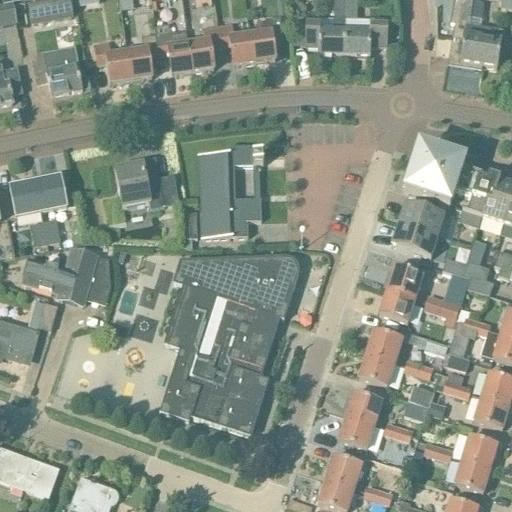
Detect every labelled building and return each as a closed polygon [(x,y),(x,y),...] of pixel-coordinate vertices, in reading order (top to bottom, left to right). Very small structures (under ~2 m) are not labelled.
[(74,0),(75,8),(85,7),(83,0),(74,0)] [(210,0),(193,0),(195,11),(211,8),(210,0)] [(306,51),(319,51),(319,61),(345,62),(345,35),(345,0),(335,0),(335,23),(319,23),(307,23),(306,51)] [(356,0),(345,0),(345,35),(345,62),(371,62),(371,53),(388,54),(388,25),(356,25),(356,0)] [(477,30),(477,29),(478,25),(469,24),(472,2),(460,0),(455,0),(451,28),(455,28),(449,69),(482,75),(482,71),(497,73),(502,46),(503,34),(477,30)] [(72,20),(69,1),(29,8),(33,27),(72,20)] [(0,29),(16,27),(12,7),(0,9),(0,29)] [(268,37),(250,40),(254,68),(276,65),(273,44),(283,43),(280,23),(266,25),(268,37)] [(49,32),(52,51),(72,48),(69,28),(49,32)] [(254,68),(250,40),(234,42),(232,30),(218,32),(221,52),(231,51),(233,71),(254,68)] [(221,52),(218,32),(204,34),(205,46),(189,48),(193,76),(214,73),(211,54),(221,52)] [(193,76),(189,48),(172,51),(170,39),(157,41),(160,61),(169,60),(172,79),(193,76)] [(160,61),(157,41),(142,43),(144,55),(128,57),(132,86),(152,83),(149,63),(160,61)] [(132,86),(128,57),(111,60),(109,48),(95,50),(98,70),(108,68),(111,89),(132,86)] [(83,94),(79,73),(74,53),(43,59),(45,69),(35,71),(38,89),(48,87),(51,101),(83,94)] [(0,72),(0,111),(13,109),(10,94),(20,93),(17,75),(2,78),(0,72)] [(248,243),(248,229),(262,229),(261,206),(236,207),(235,173),(263,172),(263,160),(254,160),(253,151),(225,153),(225,160),(199,161),(202,245),(248,243)] [(454,198),(462,175),(463,175),(465,167),(419,152),(405,198),(450,213),(455,198),(454,198)] [(178,210),(173,183),(146,188),(143,170),(116,175),(122,214),(149,209),(150,214),(178,210)] [(494,185),(463,175),(462,175),(454,198),(455,198),(475,205),(471,218),(471,219),(482,223),(485,215),(494,185)] [(41,218),(67,213),(61,184),(35,189),(41,218)] [(504,230),(507,220),(511,205),(511,190),(494,185),(485,215),(482,223),(504,230)] [(41,218),(35,189),(10,194),(15,223),(41,218)] [(399,231),(438,244),(445,222),(406,209),(399,231)] [(478,235),(482,223),(471,219),(471,218),(463,215),(458,228),(478,235)] [(196,218),(184,219),(185,244),(197,244),(196,218)] [(55,225),(43,227),(47,249),(59,247),(55,225)] [(43,227),(29,230),(33,252),(47,249),(43,227)] [(431,265),(438,244),(399,231),(392,252),(431,265)] [(70,254),(66,269),(24,257),(14,294),(55,306),(84,313),(98,262),(70,254)] [(467,267),(479,270),(483,259),(471,255),(467,267)] [(188,427),(190,423),(199,426),(233,437),(241,440),(249,442),(250,443),(256,423),(269,385),(261,383),(263,374),(270,354),(274,341),(279,324),(281,325),(283,325),(298,280),(298,273),(295,266),(289,263),(288,262),(287,262),(286,262),(245,264),(179,266),(172,289),(182,292),(186,293),(167,350),(164,349),(164,350),(179,355),(159,418),(160,418),(188,427)] [(462,282),(466,270),(445,264),(442,277),(462,282)] [(484,288),(485,286),(488,273),(479,270),(467,267),(466,270),(462,282),(469,284),(484,288)] [(511,277),(511,271),(502,268),(498,281),(510,285),(511,277)] [(393,273),(386,297),(415,306),(422,282),(393,273)] [(492,288),(485,286),(484,288),(469,284),(466,295),(489,301),(492,288)] [(407,331),(415,306),(386,297),(378,322),(407,331)] [(440,321),(442,314),(440,313),(442,305),(426,301),(422,316),(440,321)] [(440,321),(455,326),(459,312),(445,307),(445,306),(442,305),(440,313),(442,314),(440,321)] [(36,306),(30,330),(38,333),(50,336),(56,312),(36,306)] [(511,319),(507,318),(500,342),(511,345),(511,319)] [(464,321),(462,330),(461,335),(475,339),(477,333),(475,333),(477,326),(464,321)] [(475,339),(485,342),(486,342),(488,338),(491,330),(477,326),(475,333),(477,333),(475,339)] [(36,340),(28,338),(0,329),(0,361),(18,367),(22,355),(31,358),(36,340)] [(373,337),(366,361),(394,370),(402,346),(373,337)] [(486,342),(485,342),(483,351),(495,355),(492,365),(511,371),(511,345),(500,342),(488,338),(486,342)] [(427,345),(423,356),(444,363),(447,352),(427,345)] [(443,370),(447,371),(447,372),(464,378),(468,365),(464,363),(449,359),(447,358),(443,370)] [(387,395),(394,370),(366,361),(358,385),(387,395)] [(406,365),(404,373),(403,377),(417,382),(419,376),(417,375),(419,369),(406,365)] [(419,369),(417,375),(419,376),(417,382),(429,385),(432,373),(419,369)] [(448,378),(447,382),(445,386),(449,387),(458,389),(459,390),(462,382),(448,378)] [(511,388),(487,381),(480,405),(509,413),(511,403),(511,388)] [(456,395),(458,389),(449,387),(445,386),(442,397),(456,401),(458,396),(456,395)] [(459,390),(458,389),(456,395),(458,396),(456,401),(467,405),(471,393),(459,390)] [(413,390),(407,408),(427,415),(433,397),(413,390)] [(353,401),(345,424),(373,434),(381,410),(353,401)] [(502,437),(509,413),(480,405),(473,428),(502,437)] [(407,408),(403,421),(423,427),(427,415),(407,408)] [(366,458),(373,434),(345,424),(337,448),(366,458)] [(396,441),(399,432),(387,428),(383,439),(397,444),(398,441),(396,441)] [(399,432),(396,441),(398,441),(397,444),(408,448),(412,437),(399,432)] [(469,444),(462,468),(490,477),(497,453),(469,444)] [(437,465),(439,459),(437,458),(439,451),(426,447),(422,460),(437,465)] [(449,469),(450,464),(453,456),(439,451),(437,458),(439,459),(437,465),(449,469)] [(0,486),(47,504),(58,476),(0,454),(0,486)] [(333,464),(325,487),(353,497),(361,473),(333,464)] [(483,501),(490,477),(462,468),(454,492),(483,501)] [(80,485),(70,511),(109,511),(110,511),(114,510),(116,507),(117,503),(115,499),(112,496),(80,485)] [(321,511),(348,511),(353,497),(325,487),(318,511),(321,511)] [(377,508),(378,504),(376,504),(379,495),(366,491),(362,502),(377,508)] [(379,495),(376,504),(378,504),(377,508),(388,511),(392,500),(379,495)]
